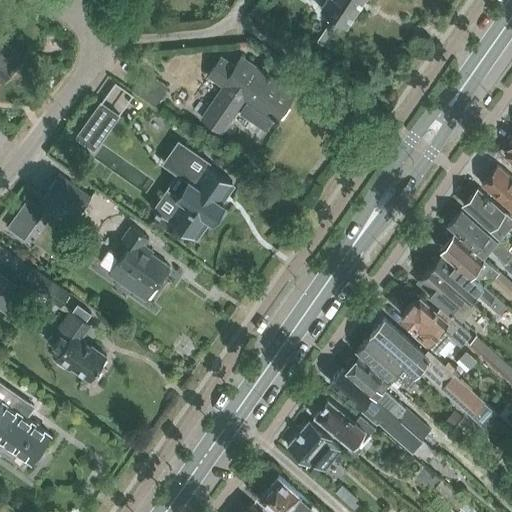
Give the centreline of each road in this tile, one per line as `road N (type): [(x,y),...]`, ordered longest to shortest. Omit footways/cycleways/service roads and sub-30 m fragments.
road 1 (primary): [(167,511),(511,19)]
road 2 (residential): [(0,186),(104,41)]
road 3 (residential): [(237,24),(215,34),(104,41)]
